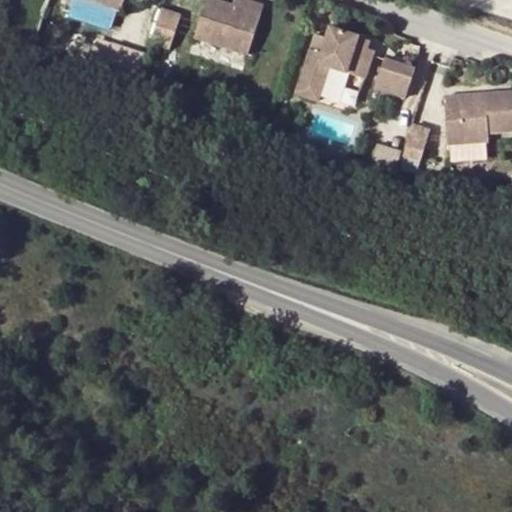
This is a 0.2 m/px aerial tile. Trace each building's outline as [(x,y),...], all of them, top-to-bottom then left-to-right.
[(122,0),(82,0),(119,12),(122,0)] [(226,6),(207,0),(200,0),(189,37),(244,54),(256,15),(226,6)] [(231,0),(227,0),(226,6),(256,15),(256,7),(231,0)] [(174,18),(156,12),(145,45),(164,51),(174,18)] [(305,47),(289,92),(309,98),(321,67),(356,79),(365,50),(357,47),(349,35),(325,26),(316,51),(305,47)] [(359,38),(349,35),(357,47),(359,38)] [(112,47),(102,77),(131,87),(141,58),(112,47)] [(409,69),(379,59),(369,88),(399,98),(409,69)] [(511,94),(482,96),(482,102),(460,102),(460,96),(442,96),(443,143),(484,142),(484,133),(511,132),(511,94)] [(430,125),(412,119),(402,148),(419,154),(430,125)] [(206,306),(205,305),(189,305),(189,330),(207,330),(206,306)]
